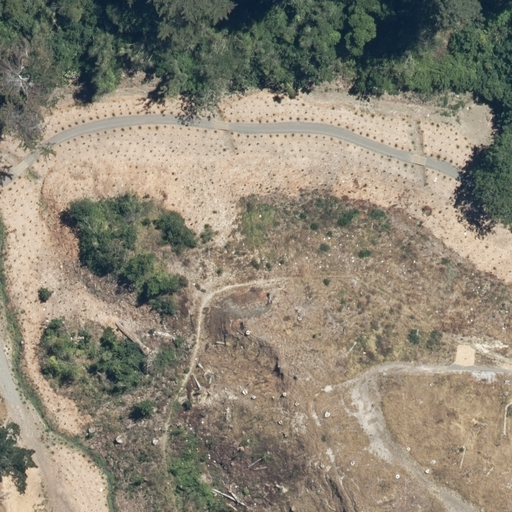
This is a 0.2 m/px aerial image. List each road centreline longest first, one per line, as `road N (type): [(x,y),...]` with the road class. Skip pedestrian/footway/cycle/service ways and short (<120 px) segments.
road 1 (track): [(511,330),(370,265),(341,260),(342,271),(254,259),(213,275),(170,318),(150,419),(157,511)]
road 2 (track): [(511,210),(399,185),(372,154),(280,115),(184,146),(91,137),(0,153)]
road 3 (track): [(0,193),(40,404),(102,511)]
road 4 (track): [(449,511),(409,470),(371,392),(380,356),(392,360),(401,335),(342,271)]
road 5 (track): [(350,0),(364,13),(449,35),(486,30),(511,14)]
